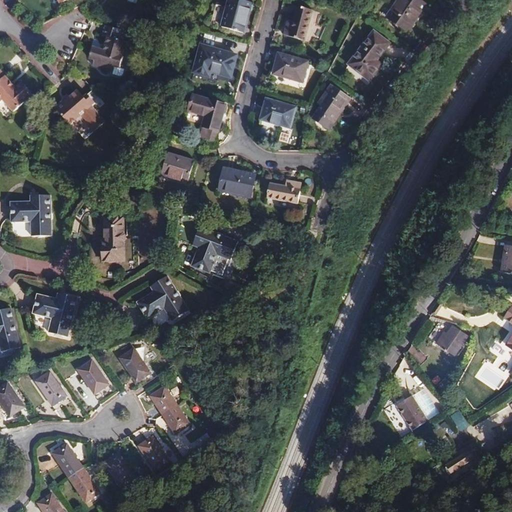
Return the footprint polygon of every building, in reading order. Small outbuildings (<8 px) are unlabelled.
[(243,0),(228,0),(221,27),(243,33),(248,15),(252,2),(243,0)] [(419,17),(427,5),(420,0),(399,0),(387,18),(408,33),(419,17)] [(304,41),(312,10),(298,6),(294,22),(288,20),(285,29),(284,35),(304,41)] [(122,55),(129,32),(106,25),(103,35),(108,37),(106,43),(103,50),(93,47),(89,58),(94,60),(92,65),(113,72),(114,66),(119,67),(122,55)] [(350,65),(370,80),(374,75),(378,69),(373,65),(376,61),(389,44),(375,33),(350,65)] [(237,55),(201,45),(193,73),(210,77),(211,72),(231,78),(235,64),(237,55)] [(273,74),(303,83),(309,62),(279,53),(275,65),(273,74)] [(124,69),(119,67),(114,66),(113,72),(112,74),(120,76),(122,74),(124,69)] [(27,101),(0,71),(0,103),(3,101),(14,113),(27,101)] [(352,99),(332,85),(322,99),(325,101),(317,112),(319,114),(314,120),(330,131),(335,124),(332,122),(339,111),(342,113),(347,106),(352,99)] [(55,109),(70,125),(82,115),(91,126),(89,127),(94,132),(105,122),(92,107),(96,103),(101,108),(106,104),(93,90),(84,98),(78,91),(75,94),(70,98),(64,103),(63,102),(55,109)] [(226,105),(193,95),(188,111),(205,116),(202,128),(203,128),(200,137),(215,142),(217,132),(218,132),(223,116),(226,105)] [(261,120),(290,128),(296,107),(267,99),(264,109),(261,120)] [(335,124),(342,113),(339,111),(332,122),(335,124)] [(195,162),(168,154),(162,174),(189,182),(193,166),(195,162)] [(246,173),(223,168),(219,191),(252,198),(256,175),(246,173)] [(267,198),(298,204),(302,183),(295,182),(287,180),(285,186),(270,183),(267,198)] [(51,213),(51,196),(38,196),(38,202),(31,202),(12,203),(12,223),(32,222),(32,237),(38,237),(51,236),(51,221),(53,219),(53,214),(51,213)] [(124,234),(124,218),(105,218),(105,240),(103,241),(103,252),(103,262),(120,261),(120,247),(124,247),(124,243),(126,241),(126,236),(124,234)] [(216,234),(200,228),(195,240),(201,242),(199,248),(192,267),(198,269),(210,274),(217,255),(231,260),(238,242),(223,237),(222,234),(218,232),(216,234)] [(201,242),(195,240),(193,246),(199,248),(201,242)] [(503,263),(501,272),(511,274),(511,245),(507,245),(506,255),(504,263),(503,263)] [(176,291),(167,277),(161,280),(156,283),(160,289),(154,292),(137,303),(148,319),(165,309),(173,321),(189,311),(180,298),(181,295),(178,291),(176,291)] [(151,287),(154,292),(160,289),(156,283),(151,287)] [(73,314),(77,298),(70,296),(65,295),(63,301),(57,300),(38,295),(33,314),(53,318),(49,333),(68,337),(72,322),(74,321),(75,316),(73,314)] [(20,348),(11,308),(6,309),(0,310),(0,344),(2,352),(20,348)] [(468,336),(453,327),(448,334),(440,347),(455,356),(468,336)] [(437,345),(440,347),(448,334),(445,333),(437,345)] [(151,374),(134,350),(120,359),(137,383),(151,374)] [(78,370),(95,395),(109,385),(92,361),(78,370)] [(36,381),(53,406),(67,397),(50,372),(36,381)] [(75,375),(68,379),(88,406),(97,399),(92,393),(90,395),(75,375)] [(0,388),(0,401),(11,417),(24,408),(8,383),(0,388)] [(151,396),(176,435),(190,425),(165,387),(151,396)] [(398,406),(413,430),(428,421),(413,397),(407,400),(398,406)] [(461,412),(452,417),(461,432),(469,427),(461,412)] [(207,433),(195,441),(200,449),(212,441),(207,433)] [(139,446),(156,471),(170,462),(153,437),(139,446)] [(53,454),(86,502),(100,493),(67,444),(53,454)] [(104,463),(121,488),(135,478),(118,453),(104,463)] [(463,466),(473,459),(469,453),(459,461),(463,466)] [(63,511),(52,494),(38,503),(43,511),(63,511)]
